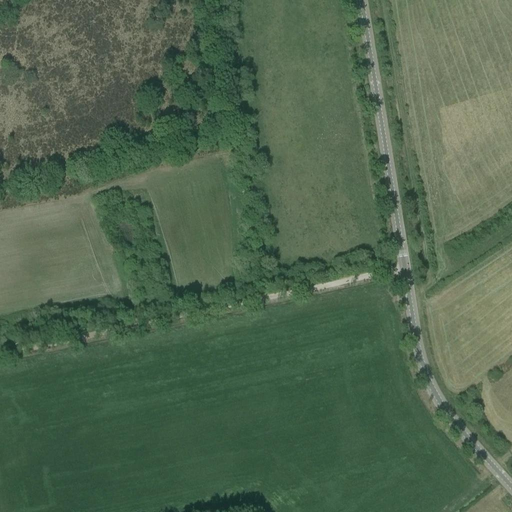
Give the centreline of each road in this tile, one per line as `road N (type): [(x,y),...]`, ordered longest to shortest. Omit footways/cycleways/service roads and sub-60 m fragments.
road 1 (tertiary): [(511,489),(442,417),(416,366),(357,0)]
road 2 (track): [(0,356),(400,271)]
